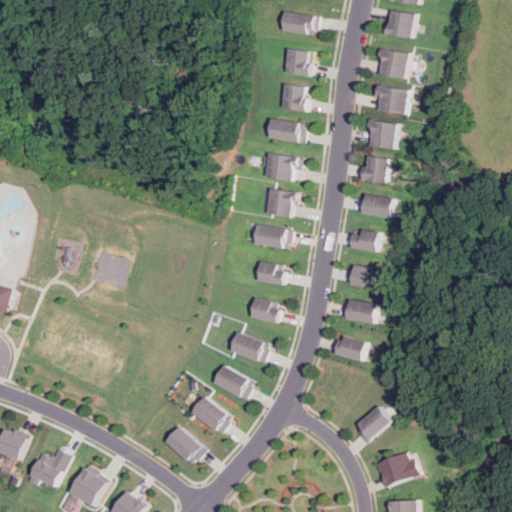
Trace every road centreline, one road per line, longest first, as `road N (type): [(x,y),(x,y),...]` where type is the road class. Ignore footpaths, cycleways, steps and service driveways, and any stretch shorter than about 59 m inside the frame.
road 1 (residential): [(192,511),(269,425),(304,355),(365,0)]
road 2 (residential): [(0,391),(87,431),(202,511)]
road 3 (residential): [(280,408),(337,447),(354,473),(363,511)]
